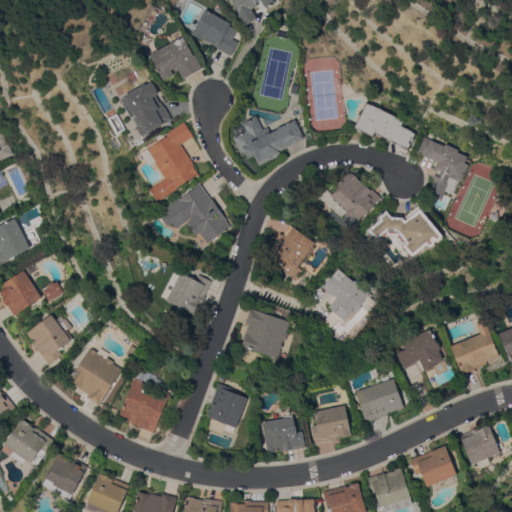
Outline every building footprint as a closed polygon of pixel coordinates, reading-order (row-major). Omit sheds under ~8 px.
[(276,0),(278,3),(268,8),(263,0),(259,2),(261,6),(254,10),(259,19),(248,25),(234,0),(276,0)] [(234,24),(232,26),(240,30),(235,39),(241,42),(234,56),(218,48),(218,49),(203,41),(203,39),(193,34),(208,10),(234,24)] [(174,43),(171,37),(182,30),(196,56),(198,55),(205,69),(186,79),(179,67),(174,70),(176,75),(166,80),(152,55),(174,43)] [(147,133),(138,116),(135,117),(129,107),(131,107),(126,98),(154,82),(161,94),(158,96),(171,120),(147,133)] [(378,132),(376,136),(358,127),(370,103),(374,105),(375,105),(407,121),(404,126),(415,131),(415,132),(418,134),(411,149),(378,132)] [(268,134),(299,119),(308,137),(283,150),(282,152),(263,162),(259,155),(252,158),(250,155),(250,156),(248,151),(244,153),(236,137),(238,136),(234,129),(259,116),(268,134)] [(187,121),(196,136),(184,145),(196,163),(195,164),(202,175),(200,176),(199,175),(180,188),(180,189),(161,202),(152,189),(168,179),(157,162),(152,165),(144,153),(150,149),(151,150),(162,142),(161,140),(167,137),(168,138),(171,136),(169,133),(187,121)] [(14,154),(0,161),(0,130),(2,130),(14,154)] [(461,150),(460,152),(470,157),(467,163),(471,164),(463,182),(462,181),(456,195),(448,191),(444,198),(432,193),(438,180),(437,179),(436,177),(438,174),(440,173),(441,171),(436,169),(440,162),(426,156),(427,155),(419,152),(426,136),(447,146),(448,144),(461,150)] [(349,213),(349,210),(335,195),(342,187),(341,185),(346,180),(345,179),(351,172),(353,174),(354,173),(368,185),(369,184),(383,197),(376,205),(377,206),(367,217),(365,216),(362,219),(359,216),(358,217),(355,218),(349,213)] [(215,200),(229,219),(228,219),(233,227),(211,243),(203,233),(199,236),(190,224),(197,219),(195,217),(180,228),(176,223),(171,226),(161,213),(183,197),(184,198),(203,184),(215,200)] [(392,236),(380,245),(369,233),(370,232),(369,231),(382,220),(380,218),(390,209),(396,216),(406,218),(421,206),(453,245),(447,250),(441,242),(438,242),(437,245),(434,248),(431,248),(418,260),(405,246),(407,245),(400,237),(392,236)] [(30,249),(0,264),(0,226),(15,219),(30,249)] [(300,267),(305,271),(298,280),(277,264),(282,257),(275,251),(282,240),(279,238),(283,233),(285,235),(292,226),(295,228),(295,227),(318,243),(300,267)] [(357,280),(375,295),(373,297),(380,303),(373,312),(365,305),(359,313),(358,312),(357,313),(356,312),(347,321),(346,320),(344,323),(339,319),(332,328),(325,323),(335,311),(333,310),(334,308),(332,306),(330,304),(335,297),(325,289),(327,287),(326,286),(341,269),(356,281),(357,280)] [(14,316),(3,299),(5,298),(0,290),(0,286),(24,271),(41,298),(14,316)] [(176,271),(182,274),(183,272),(197,279),(200,274),(214,281),(206,296),(207,297),(203,305),(201,304),(199,306),(200,307),(196,315),(192,313),(193,312),(169,300),(170,299),(168,298),(169,296),(165,294),(176,271)] [(63,291),(49,301),(43,291),(49,287),(47,285),(52,281),(54,283),(57,281),(63,291)] [(288,332),(290,333),(287,341),(286,340),(282,350),(283,350),(281,357),(280,357),(279,358),(243,345),(251,324),(247,323),(248,320),(252,310),(253,310),(254,308),(292,321),(288,332)] [(347,329),(345,327),(348,323),(333,311),(324,323),(340,337),(347,329)] [(38,349),(39,348),(28,333),(38,326),(37,325),(41,321),(42,323),(52,315),(59,324),(60,323),(58,319),(61,316),(64,320),(66,318),(73,327),(67,331),(73,338),(71,339),(72,340),(59,350),(62,355),(50,364),(38,349)] [(500,356),(486,362),(486,364),(474,369),(475,371),(464,376),(463,374),(461,374),(450,347),(480,334),(475,323),(484,319),(500,356)] [(511,327),(511,361),(511,362),(509,358),(510,357),(500,333),(511,327)] [(431,329),(438,344),(440,343),(442,348),(441,349),(442,350),(440,351),(444,360),(436,364),(437,366),(434,367),(435,368),(429,371),(428,369),(422,372),(418,363),(406,369),(398,354),(407,349),(403,342),(431,329)] [(127,354),(132,345),(138,349),(132,357),(127,354)] [(99,406),(97,405),(98,404),(89,398),(89,399),(86,397),(88,394),(77,387),(78,386),(70,381),(90,349),(91,350),(92,349),(98,353),(97,354),(106,359),(107,358),(114,362),(113,364),(122,370),(99,406)] [(129,422),(130,419),(120,414),(135,379),(136,380),(140,371),(147,374),(148,372),(158,376),(157,378),(164,382),(163,384),(165,384),(168,382),(172,382),(175,384),(177,389),(176,392),(174,395),(172,396),(170,396),(154,433),(129,422)] [(395,378),(405,407),(403,408),(403,409),(399,411),(398,409),(393,411),(393,413),(367,422),(357,392),(395,378)] [(237,428),(208,417),(212,405),(211,405),(219,383),(234,389),(233,392),(248,398),(237,428)] [(0,389),(3,393),(4,392),(17,407),(4,418),(1,413),(0,413),(0,389)] [(351,436),(342,438),(342,437),(339,438),(340,441),(332,442),(332,441),(315,444),(311,427),(318,426),(315,412),(345,406),(351,436)] [(293,418),(296,434),(302,433),(305,448),(268,454),(262,423),(293,418)] [(37,467),(28,460),(24,465),(4,450),(7,445),(6,445),(23,420),(24,421),(25,419),(32,424),(31,425),(35,428),(36,426),(56,441),(37,467)] [(462,440),(476,434),(475,431),(482,428),(482,427),(489,424),(502,452),(489,458),(491,461),(480,466),(478,463),(473,465),(462,440)] [(447,445),(459,475),(428,487),(422,472),(417,475),(411,459),(447,445)] [(51,468),(53,464),(54,465),(60,453),(78,462),(78,461),(89,466),(74,494),(73,496),(70,494),(68,497),(45,485),(48,478),(52,469),(51,468)] [(380,511),(379,507),(381,506),(377,492),(373,493),(368,478),(385,472),(386,474),(394,471),(394,470),(401,467),(401,469),(403,468),(412,497),(411,497),(413,503),(389,511),(380,511)] [(92,511),(90,511),(87,508),(101,474),(102,474),(102,473),(110,476),(109,478),(115,480),(116,479),(131,486),(120,511),(92,511)] [(347,485),(348,487),(351,486),(351,485),(359,482),(359,484),(360,483),(367,511),(334,511),(333,506),(329,507),(324,492),(347,485)] [(135,511),(140,491),(152,494),(153,494),(163,496),(164,493),(178,497),(174,511),(135,511)] [(196,498),(195,499),(205,500),(205,498),(224,501),(222,511),(185,511),(188,497),(196,498)] [(278,511),(278,501),(290,500),(290,499),(303,498),(303,501),(316,500),(316,511),(278,511)] [(244,502),(244,500),(253,500),(253,502),(270,502),(270,511),(232,511),(233,502),(244,502)]
